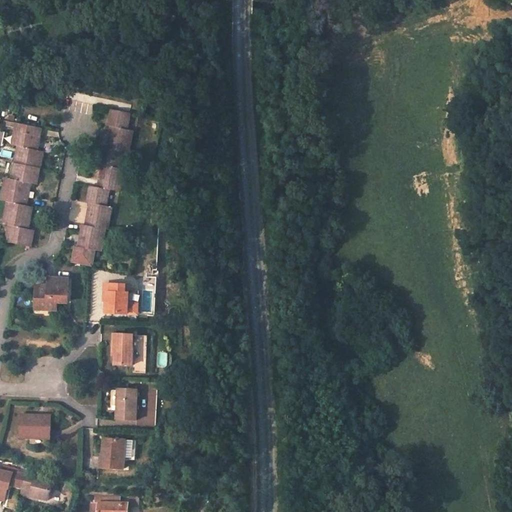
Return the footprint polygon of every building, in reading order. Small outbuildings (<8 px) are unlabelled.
[(128,130),(131,114),(113,110),(110,127),(112,127),(112,130),(114,130),(113,134),(111,134),(108,150),(105,150),(102,165),(105,166),(104,168),(106,169),(105,173),(103,172),(100,188),(91,186),(89,202),(91,202),(90,206),(92,206),(92,210),(89,210),(87,224),(85,224),(82,239),(84,240),(83,243),(81,243),(81,246),(78,245),(75,263),(89,266),(93,266),(96,249),(100,249),(102,241),(100,241),(101,235),(103,235),(105,228),(107,228),(108,221),(105,220),(107,215),(109,215),(111,206),(107,205),(110,190),(120,191),(122,184),(119,184),(120,178),(123,178),(125,170),(120,169),(123,153),(127,154),(129,146),(126,145),(127,139),(130,140),(132,131),(128,130)] [(38,143),(40,128),(18,124),(15,139),(23,141),(22,148),(19,147),(12,180),(15,180),(14,187),(5,185),(2,201),(10,202),(7,218),(15,219),(14,226),(11,225),(7,242),(31,247),(34,230),(28,229),(29,225),(26,225),(27,221),(30,222),(33,207),(25,206),(28,191),(26,190),(26,187),(29,187),(30,184),(36,185),(42,152),(36,150),(37,147),(34,146),(35,142),(38,143)] [(23,141),(15,139),(13,146),(19,147),(22,148),(23,141)] [(7,179),(5,185),(14,187),(15,180),(12,180),(7,179)] [(6,224),(11,225),(14,226),(15,219),(7,218),(6,224)] [(69,302),(69,279),(50,278),(50,285),(37,285),(37,309),(58,310),(58,301),(69,302)] [(126,294),(127,286),(106,284),(105,292),(108,293),(107,313),(129,315),(130,294),(126,294)] [(137,344),(137,334),(113,334),(112,353),(115,353),(115,364),(134,365),(134,344),(137,344)] [(137,420),(138,389),(118,389),(117,420),(137,420)] [(51,439),(52,416),(22,416),(21,438),(51,439)] [(125,469),(127,440),(107,440),(106,455),(102,455),(101,467),(125,469)] [(0,498),(5,499),(8,483),(21,485),(23,472),(10,470),(9,472),(0,470),(0,498)] [(48,497),(53,479),(25,472),(22,485),(32,487),(31,493),(48,497)] [(21,491),(31,493),(32,487),(22,485),(21,491)] [(120,503),(121,497),(96,497),(96,503),(91,503),(90,511),(128,511),(129,504),(120,503)]
